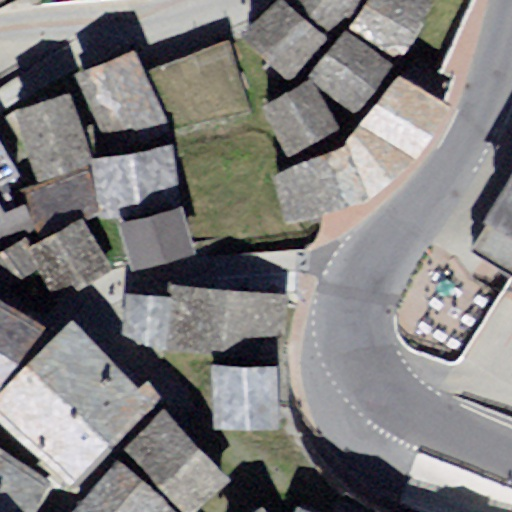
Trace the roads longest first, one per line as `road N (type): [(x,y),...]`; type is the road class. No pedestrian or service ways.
road 1 (residential): [(511,11),(488,97),(455,166),(373,272),(366,321),(382,383),(440,444),(511,474)]
road 2 (residential): [(105,36),(71,78),(0,112)]
